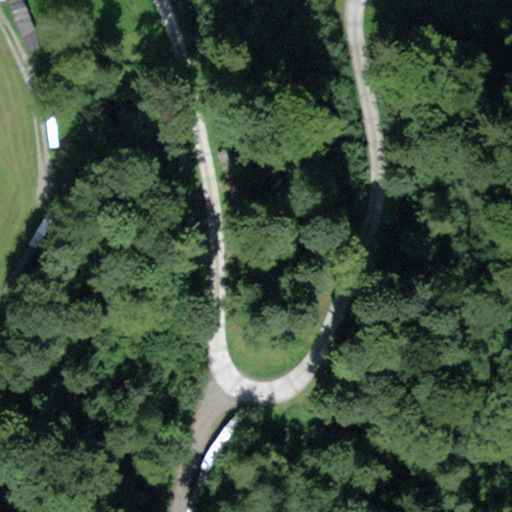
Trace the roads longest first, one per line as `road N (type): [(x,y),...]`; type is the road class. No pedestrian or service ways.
road 1 (unclassified): [(356,0),(353,34),(377,193),(372,235),(335,339),(292,389),(270,393),(243,391),(221,360),(197,113),(161,0)]
road 2 (track): [(0,325),(48,198),(47,150),(0,15)]
road 3 (track): [(243,391),(204,485),(201,511)]
